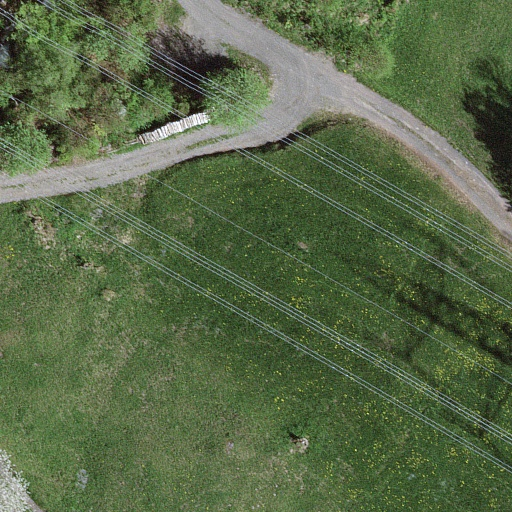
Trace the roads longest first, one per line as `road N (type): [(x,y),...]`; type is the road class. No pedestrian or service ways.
road 1 (track): [(221,0),(284,50),(283,118),(0,182)]
road 2 (track): [(511,216),(284,50)]
